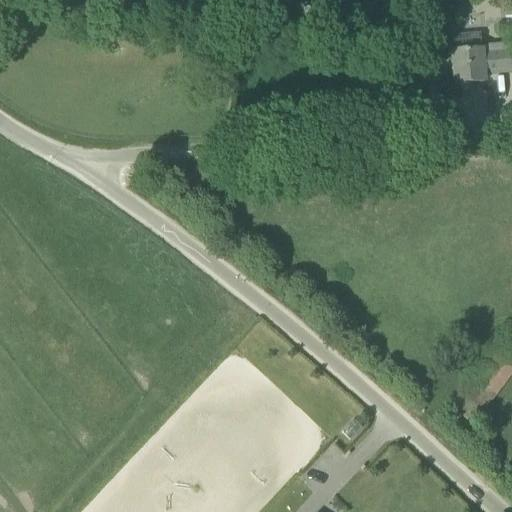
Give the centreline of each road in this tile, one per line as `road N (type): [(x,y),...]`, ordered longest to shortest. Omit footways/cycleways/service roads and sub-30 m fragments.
road 1 (unclassified): [(492,511),(305,340),(151,218),(66,164)]
road 2 (unclassified): [(66,164),(511,129)]
